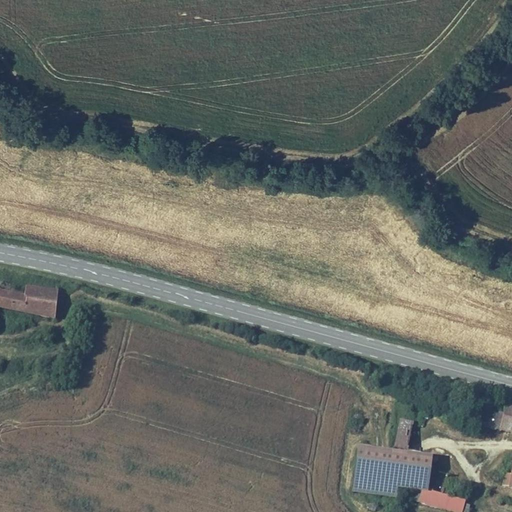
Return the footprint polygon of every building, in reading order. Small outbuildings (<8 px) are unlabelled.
[(0,311),(54,321),(59,295),(26,289),(24,299),(0,295),(0,311)] [(502,418),(504,408),(485,404),(480,431),(487,432),(491,416),(502,418)] [(511,409),(504,408),(502,418),(498,435),(511,437),(511,409)] [(491,416),(487,432),(498,435),(502,418),(491,416)] [(414,424),(399,421),(392,455),(407,457),(414,424)] [(428,492),(432,460),(407,457),(392,455),(357,451),(351,494),(419,503),(421,494),(427,495),(428,492)] [(511,471),(511,473),(504,472),(502,487),(511,488),(511,471)] [(427,495),(421,494),(419,503),(418,505),(444,511),(471,511),(473,508),(466,506),(468,499),(458,496),(457,500),(428,492),(427,495)]
